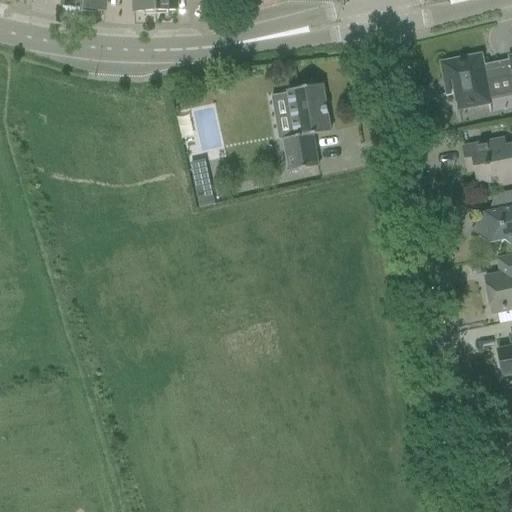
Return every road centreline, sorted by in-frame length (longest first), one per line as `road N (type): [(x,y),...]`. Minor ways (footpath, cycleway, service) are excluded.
road 1 (residential): [(454,511),(378,29)]
road 2 (tertiary): [(290,33),(146,51),(0,32)]
